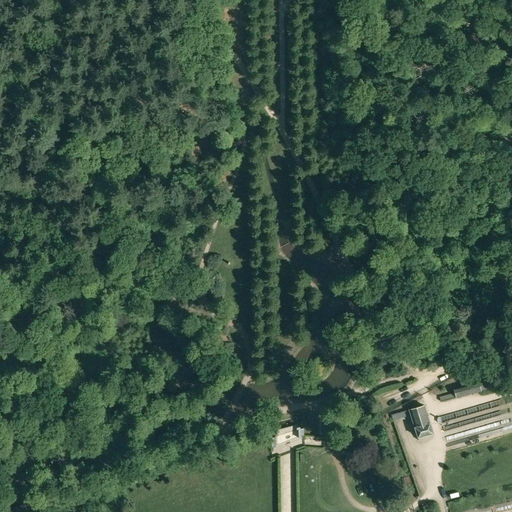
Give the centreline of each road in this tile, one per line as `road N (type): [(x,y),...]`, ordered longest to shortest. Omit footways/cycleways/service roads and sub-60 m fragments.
road 1 (track): [(214,435),(244,383),(249,352),(236,327),(189,290),(243,135),(236,119),(197,87),(179,54),(174,22),(188,1)]
road 2 (track): [(188,1),(282,132),(281,7),(288,0)]
road 3 (track): [(431,369),(404,361),(379,340),(282,132)]
road 4 (track): [(189,290),(0,70)]
road 5 (track): [(217,316),(148,293),(108,299),(80,289),(0,304)]
road 6 (track): [(511,347),(320,402)]
road 7 (track): [(77,485),(214,435)]
